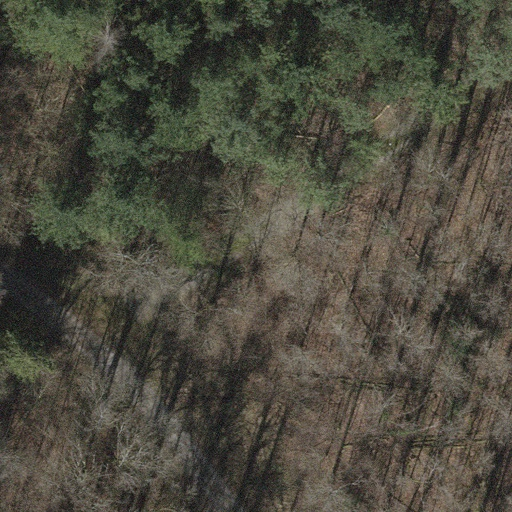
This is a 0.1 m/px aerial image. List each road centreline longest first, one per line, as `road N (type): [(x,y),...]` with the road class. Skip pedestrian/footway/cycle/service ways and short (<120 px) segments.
road 1 (track): [(130,354),(511,66)]
road 2 (track): [(0,261),(130,354),(219,511)]
